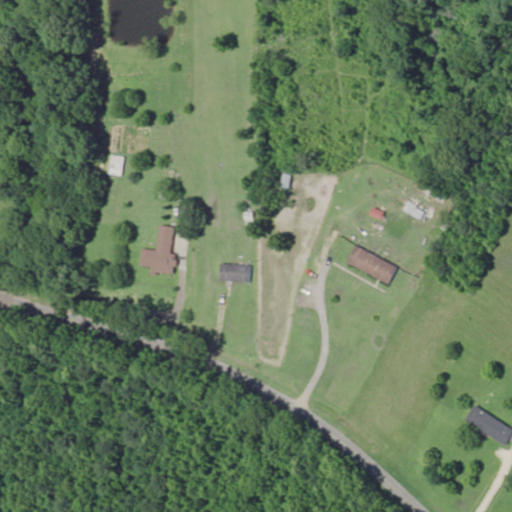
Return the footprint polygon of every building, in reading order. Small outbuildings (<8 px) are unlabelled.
[(113,176),(124,176),(125,164),(113,164),(113,176)] [(160,251),(145,250),(143,270),(175,273),(178,227),(162,226),(160,251)] [(392,284),(400,267),(358,246),(349,264),(392,284)] [(222,283),(252,283),(252,265),(222,265),(222,283)] [(508,446),(511,439),(511,427),(478,407),(469,422),(508,446)]
